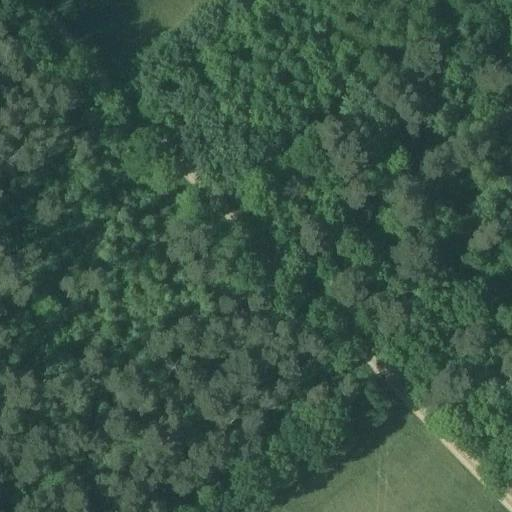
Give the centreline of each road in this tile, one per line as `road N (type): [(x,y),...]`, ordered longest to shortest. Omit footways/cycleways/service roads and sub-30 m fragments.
road 1 (track): [(211,194),(472,0)]
road 2 (track): [(19,0),(211,194)]
road 3 (track): [(211,194),(395,383)]
road 4 (track): [(395,383),(224,511)]
road 5 (track): [(395,383),(511,501)]
